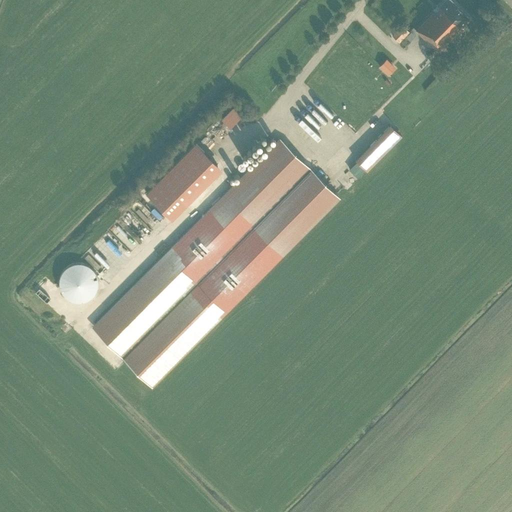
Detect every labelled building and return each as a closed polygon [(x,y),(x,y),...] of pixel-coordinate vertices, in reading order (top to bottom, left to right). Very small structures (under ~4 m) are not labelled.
[(469,18),(451,0),(445,0),(416,30),(433,46),(433,45),(440,51),(463,28),(462,26),(469,18)] [(409,31),(402,24),(392,35),(399,42),(409,31)] [(395,68),(386,59),(380,65),(389,74),(395,68)] [(341,120),(328,108),(324,112),(329,117),(326,122),(310,108),(307,111),(330,131),(341,120)] [(235,109),(225,114),(229,121),(239,115),(235,109)] [(227,130),(231,133),(243,121),(238,117),(227,130)] [(402,136),(391,124),(356,159),(367,171),(402,136)] [(264,133),(253,140),(255,144),(266,137),(264,133)] [(341,197),(280,137),(91,326),(152,387),(341,197)] [(196,143),(146,193),(168,214),(217,164),(196,143)]
